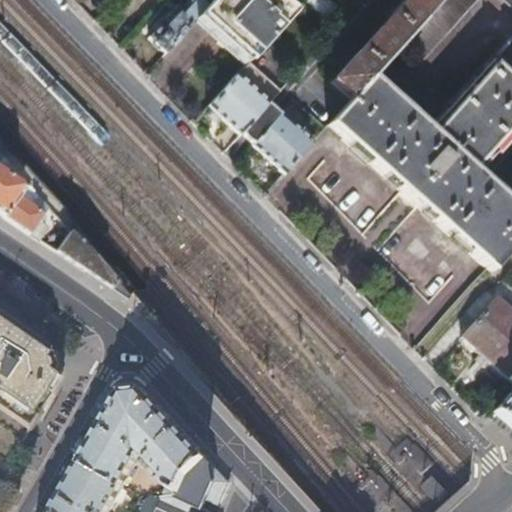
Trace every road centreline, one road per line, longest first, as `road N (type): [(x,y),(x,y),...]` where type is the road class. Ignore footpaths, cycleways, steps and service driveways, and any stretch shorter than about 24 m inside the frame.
road 1 (residential): [(43,0),(404,370),(508,488)]
road 2 (residential): [(126,337),(25,511)]
road 3 (residential): [(126,337),(253,473)]
road 4 (residential): [(0,245),(126,337)]
